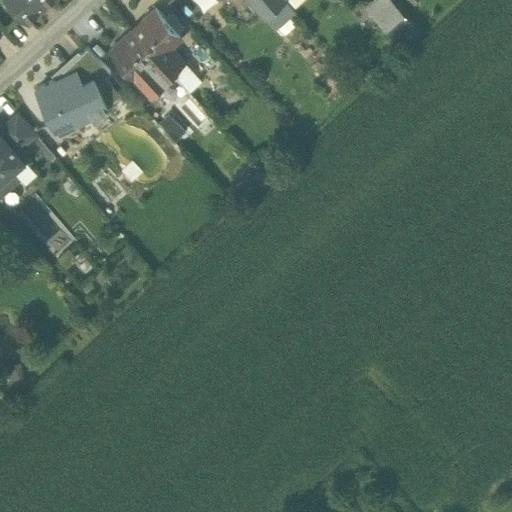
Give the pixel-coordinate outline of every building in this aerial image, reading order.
[(10,0),(28,19),(48,0),(10,0)] [(285,0),(250,0),(266,17),(285,0)] [(402,13),(390,0),(386,0),(374,11),(387,26),(402,13)] [(180,33),(156,7),(140,22),(142,25),(135,31),(157,55),(169,44),(180,33)] [(157,55),(135,31),(128,37),(126,34),(109,50),(134,76),(145,65),(157,55)] [(169,44),(157,55),(173,72),(185,61),(169,44)] [(110,71),(87,46),(62,69),(66,73),(77,68),(83,80),(93,75),(108,105),(118,96),(110,88),(113,85),(104,76),(110,71)] [(173,72),(157,55),(145,65),(162,83),(173,72)] [(201,79),(185,61),(173,72),(190,90),(201,79)] [(66,73),(37,87),(59,135),(79,125),(76,120),(108,105),(93,75),(83,80),(77,68),(66,73)] [(37,132),(18,111),(1,126),(19,147),(37,132)] [(0,125),(0,182),(15,170),(27,160),(28,158),(1,126),(0,125)] [(37,171),(27,160),(15,170),(25,181),(37,171)] [(67,264),(79,255),(72,245),(59,254),(67,264)]
